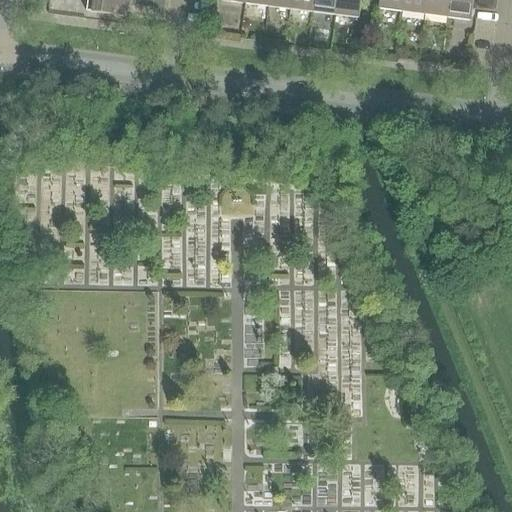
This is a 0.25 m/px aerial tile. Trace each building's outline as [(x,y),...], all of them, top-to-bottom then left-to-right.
[(87,0),(86,13),(126,18),(128,2),(135,3),(135,7),(144,8),(145,0),(87,0)] [(267,0),(266,8),(289,11),(290,0),(267,0)] [(290,0),(289,11),(311,14),(313,0),(290,0)] [(313,0),(311,14),(334,17),(336,0),(313,0)] [(336,0),(334,17),(357,20),(359,0),(336,0)] [(378,0),(378,9),(401,13),(402,0),(378,0)] [(402,0),(401,13),(424,16),(425,0),(402,0)] [(425,0),(424,16),(446,19),(448,0),(425,0)] [(470,22),(471,9),(472,0),(448,0),(446,19),(470,22)] [(472,0),(471,9),(494,12),(496,1),(489,0),(472,0)]
